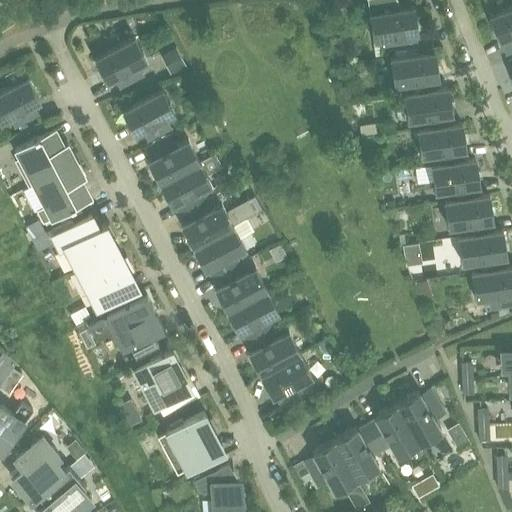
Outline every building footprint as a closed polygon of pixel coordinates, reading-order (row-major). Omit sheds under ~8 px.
[(415,31),(417,31),(414,5),(400,7),(397,0),(369,0),(372,12),(369,12),(373,38),(383,36),(385,48),(417,43),(415,31)] [(511,3),(488,12),(499,40),(500,39),(506,55),(511,52),(511,3)] [(94,57),(106,79),(114,76),(119,87),(143,74),(137,64),(147,59),(142,50),(141,50),(134,36),(94,57)] [(160,54),(171,74),(186,66),(176,46),(160,54)] [(403,93),(448,87),(448,86),(437,88),(435,76),(438,76),(435,50),(390,57),(394,82),(406,81),(408,92),(403,93)] [(40,99),(28,76),(0,90),(0,120),(9,115),(15,126),(38,114),(32,103),(40,99)] [(417,128),(417,129),(462,122),(450,123),(449,112),(452,112),(448,87),(403,93),(407,118),(420,116),(421,128),(417,128)] [(122,110),(134,132),(141,128),(147,139),(171,126),(165,116),(174,111),(162,88),(122,110)] [(430,164),(431,165),(475,158),(475,157),(464,159),(462,148),(465,147),(462,122),(417,129),(421,154),(433,152),(435,163),(430,164)] [(54,126),(40,133),(14,147),(19,156),(15,159),(29,184),(73,161),(70,157),(74,155),(67,141),(63,143),(54,126)] [(148,159),(159,181),(199,160),(188,138),(177,144),(171,133),(145,147),(150,158),(148,159)] [(444,199),(444,200),(489,194),(489,193),(477,195),(476,183),(479,183),(475,158),(431,165),(434,189),(447,187),(449,199),(444,199)] [(159,181),(171,203),(174,202),(179,212),(205,198),(200,188),(211,182),(199,160),(159,181)] [(91,196),(84,183),(80,175),(84,174),(78,162),(74,164),(73,161),(29,184),(30,185),(34,183),(45,205),(38,208),(44,221),(91,196)] [(458,235),(458,236),(502,229),(502,228),(491,230),(489,219),(492,218),(489,194),(444,200),(448,225),(460,223),(462,234),(458,235)] [(254,195),(225,210),(232,223),(261,208),(254,195)] [(181,223),(193,245),(233,224),(232,223),(225,210),(221,202),(210,208),(205,198),(179,212),(184,221),(181,223)] [(386,200),(387,207),(396,205),(395,199),(386,200)] [(91,213),(73,222),(52,233),(59,248),(64,245),(77,268),(118,247),(112,237),(116,235),(108,220),(98,226),(91,213)] [(26,225),(33,241),(44,235),(43,231),(44,230),(38,218),(26,225)] [(207,266),(212,275),(238,262),(233,252),(244,246),(233,224),(193,245),(204,267),(207,266)] [(471,271),(511,265),(511,264),(505,266),(503,254),(506,254),(502,229),(458,236),(461,261),(474,259),(476,270),(471,271)] [(138,285),(131,271),(130,271),(134,269),(127,256),(123,257),(118,247),(77,268),(97,306),(138,285)] [(215,287),(226,309),(266,288),(255,266),(244,271),(238,262),(212,275),(217,285),(215,287)] [(511,265),(471,271),(475,296),(487,294),(489,307),(511,304),(511,265)] [(241,329),(246,339),(272,325),(267,316),(278,310),(266,288),(226,309),(238,331),(241,329)] [(151,330),(159,326),(150,308),(153,306),(147,293),(87,324),(96,340),(115,331),(122,345),(128,342),(135,354),(158,342),(151,330)] [(248,350),(260,372),(300,351),(288,329),(277,335),(272,325),(246,339),(251,349),(248,350)] [(153,405),(176,393),(191,385),(179,363),(183,362),(175,346),(134,368),(153,405)] [(511,349),(501,350),(502,359),(502,367),(509,367),(510,375),(511,374),(511,349)] [(311,373),(300,351),(260,372),(271,394),(274,393),(279,404),(306,390),(300,379),(311,373)] [(462,360),(462,377),(471,377),(471,360),(462,360)] [(462,377),(463,393),(472,392),(471,377),(462,377)] [(418,390),(396,402),(419,441),(432,434),(441,429),(436,421),(436,422),(434,418),(444,412),(430,386),(419,392),(418,390)] [(0,452),(1,453),(32,408),(21,400),(13,412),(0,402),(0,452)] [(391,443),(393,446),(392,447),(397,454),(405,449),(419,441),(396,402),(375,415),(376,417),(366,423),(381,448),(391,443)] [(487,407),(478,407),(479,424),(488,424),(487,407)] [(177,472),(202,458),(223,447),(215,431),(218,430),(211,417),(208,418),(203,410),(183,421),(181,417),(168,424),(170,428),(166,430),(178,451),(168,456),(177,472)] [(355,426),(334,438),(356,477),(370,469),(370,470),(379,465),(374,457),(371,454),(381,448),(366,423),(357,428),(355,426)] [(488,439),(488,424),(479,424),(479,439),(488,439)] [(16,489),(27,500),(68,465),(63,469),(55,459),(59,455),(42,435),(15,458),(23,468),(12,478),(19,486),(16,489)] [(75,438),(65,445),(76,458),(86,450),(75,438)] [(312,451),(314,453),(303,459),(318,485),(329,479),(331,482),(330,483),(335,490),(343,485),(356,477),(334,438),(312,451)] [(496,455),(497,472),(506,471),(506,454),(496,455)] [(211,489),(213,511),(242,511),(242,506),(246,505),(245,489),(234,490),(233,474),(227,463),(195,480),(200,490),(211,489)] [(75,511),(91,499),(82,488),(85,485),(68,465),(27,500),(27,501),(29,499),(30,499),(37,493),(45,502),(38,508),(40,511),(75,511)] [(497,472),(498,487),(507,486),(506,471),(497,472)] [(116,501),(106,506),(108,511),(114,511),(120,509),(116,501)]
